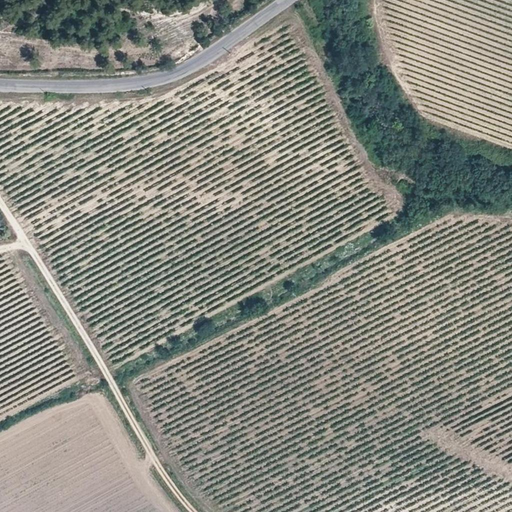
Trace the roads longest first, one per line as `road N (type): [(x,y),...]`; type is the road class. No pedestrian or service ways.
road 1 (track): [(195,511),(0,200)]
road 2 (tertiary): [(0,84),(98,88),(173,74),(288,0)]
